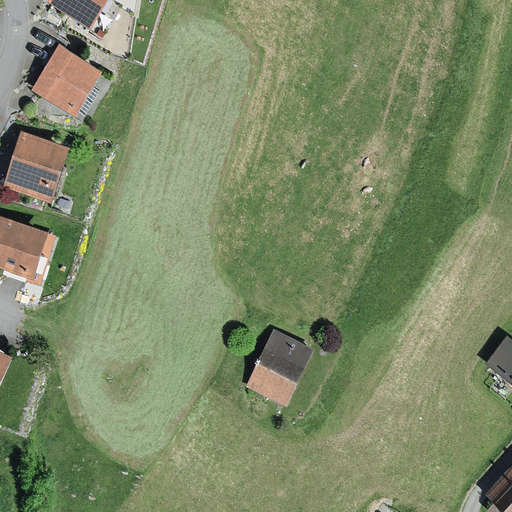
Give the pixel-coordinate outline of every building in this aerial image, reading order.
[(105,0),(49,0),(91,24),(105,0)] [(103,66),(60,41),(33,87),(77,112),(103,66)] [(71,141),(20,127),(4,184),(55,198),(71,141)] [(51,226),(0,211),(0,263),(30,272),(28,279),(43,283),(57,233),(50,231),(51,226)] [(314,351),(274,331),(245,387),(286,407),(314,351)] [(511,333),(509,331),(486,360),(511,380),(511,333)] [(0,381),(14,349),(0,342),(0,381)] [(511,511),(511,462),(487,490),(496,498),(488,506),(494,511),(511,511)]
